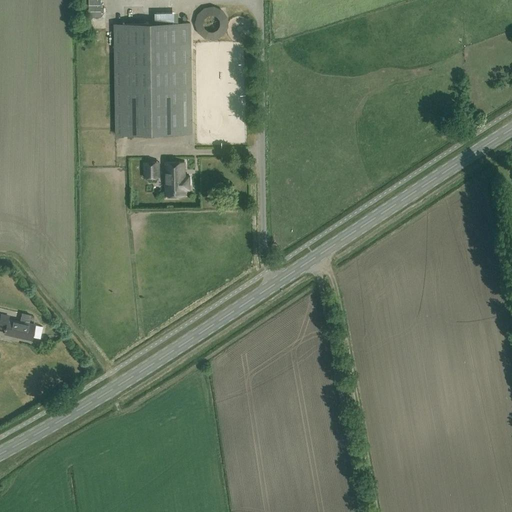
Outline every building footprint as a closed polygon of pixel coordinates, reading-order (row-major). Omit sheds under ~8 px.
[(94,5),(94,15),(101,15),(101,9),(109,9),(109,5),(94,5)] [(175,22),(175,13),(155,14),(155,23),(175,22)] [(191,134),(190,23),(114,24),(116,135),(191,134)] [(185,176),(184,161),(165,162),(165,196),(167,195),(167,198),(176,198),(176,195),(185,195),(185,190),(190,190),(189,176),(185,176)] [(159,177),(159,162),(144,162),(144,177),(159,177)] [(30,315),(22,313),(20,322),(8,319),(9,317),(1,315),(0,317),(0,327),(5,329),(4,334),(31,340),(35,325),(28,324),(30,315)] [(36,326),(36,339),(44,339),(43,326),(36,326)] [(52,340),(40,348),(44,353),(55,346),(52,340)]
